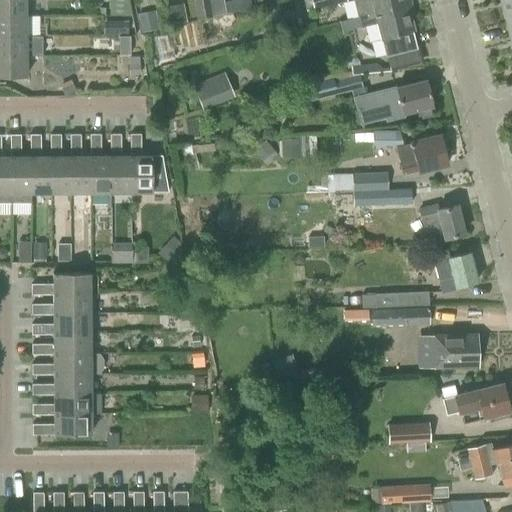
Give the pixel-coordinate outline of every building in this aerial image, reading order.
[(0,0),(0,16),(25,16),(25,0),(0,0)] [(113,0),(113,13),(132,14),(132,0),(113,0)] [(208,0),(193,0),(196,19),(212,16),(208,0)] [(227,14),(237,11),(252,8),(249,0),(230,0),(224,2),(227,14)] [(346,0),(303,0),(306,11),(347,1),(346,0)] [(339,21),(340,24),(407,8),(405,0),(352,0),(357,16),(339,21)] [(511,0),(502,0),(507,22),(511,20),(511,0)] [(165,6),(169,25),(186,22),(183,3),(165,6)] [(407,8),(340,24),(342,33),(353,30),(353,29),(376,23),(385,57),(417,48),(412,30),(413,30),(407,8)] [(158,28),(154,10),(137,14),(141,32),(158,28)] [(0,36),(26,36),(25,16),(0,16),(0,36)] [(111,34),(128,34),(128,21),(111,21),(111,34)] [(0,56),(26,57),(41,56),(41,36),(26,36),(0,36),(0,56)] [(130,56),(129,38),(119,38),(119,56),(130,56)] [(26,57),(0,56),(0,76),(26,76),(26,57)] [(139,56),(124,56),(125,75),(140,74),(139,56)] [(234,96),(224,72),(192,85),(202,109),(234,96)] [(332,78),(306,85),(311,102),(351,91),(363,88),(360,76),(333,83),(332,78)] [(59,85),(63,93),(74,88),(70,80),(59,85)] [(365,95),(353,98),(360,124),(401,114),(418,109),(429,107),(432,106),(426,80),(395,88),(395,90),(380,93),(379,92),(365,95)] [(358,142),(404,142),(404,130),(358,130),(358,142)] [(0,202),(10,202),(10,156),(0,156),(0,135),(0,134),(0,202)] [(10,156),(10,202),(30,202),(30,156),(21,156),(20,134),(9,134),(10,156)] [(30,156),(30,202),(30,193),(49,193),(50,156),(40,156),(40,134),(30,134),(30,156)] [(50,134),(50,156),(50,193),(69,193),(69,156),(60,156),(60,134),(50,134)] [(70,156),(69,156),(69,193),(90,193),(90,156),(80,156),(80,134),(70,134),(70,156)] [(90,134),(90,156),(90,193),(110,193),(110,155),(100,156),(100,134),(90,134)] [(110,134),(110,155),(110,193),(130,193),(130,155),(121,155),(121,134),(110,134)] [(130,134),(130,155),(130,193),(167,192),(166,155),(140,155),(140,134),(130,134)] [(395,147),(403,175),(418,171),(418,172),(447,165),(440,135),(395,147)] [(315,136),(285,137),(285,139),(281,139),(282,158),(301,157),(301,156),(316,155),(315,136)] [(278,155),(265,140),(253,150),(266,165),(278,155)] [(309,192),(309,201),(334,200),(334,192),(352,192),(352,205),(411,203),(411,188),(387,189),(387,173),(331,174),(326,179),(326,192),(309,192)] [(437,209),(436,203),(418,207),(427,243),(464,234),(457,204),(437,209)] [(61,256),(88,256),(89,208),(75,208),(75,242),(61,242),(61,256)] [(158,252),(168,261),(183,245),(172,236),(158,252)] [(21,240),(21,259),(31,259),(31,240),(21,240)] [(45,242),(32,242),(33,259),(45,259),(45,242)] [(431,253),(441,294),(456,290),(455,286),(476,281),(469,253),(448,258),(446,249),(431,253)] [(31,294),(53,294),(89,294),(89,273),(52,273),(53,284),(31,284),(31,294)] [(427,291),(361,294),(362,308),(428,305),(427,291)] [(31,314),(53,314),(89,314),(89,294),(53,294),(53,304),(31,304),(31,314)] [(370,309),(371,327),(429,324),(428,306),(370,309)] [(343,321),(368,320),(368,309),(343,310),(343,321)] [(177,312),(177,328),(192,327),(192,312),(177,312)] [(31,334),(53,334),(89,334),(89,314),(53,314),(53,324),(31,324),(31,334)] [(31,354),(53,354),(90,353),(89,334),(53,334),(53,344),(31,344),(31,354)] [(477,334),(428,335),(429,368),(477,367),(477,334)] [(32,374),(53,374),(90,374),(90,373),(99,373),(103,367),(103,358),(99,353),(90,353),(53,354),(53,364),(32,364),(32,374)] [(292,355),(271,361),(276,378),(297,372),(292,355)] [(32,394),(53,394),(90,394),(90,393),(90,374),(53,374),(53,384),(32,384),(32,394)] [(509,411),(502,383),(456,395),(454,385),(440,388),(442,398),(441,398),(445,414),(457,411),(457,414),(480,408),(483,418),(509,411)] [(53,394),(53,404),(32,404),(32,414),(53,414),(90,414),(100,413),(100,393),(90,393),(90,394),(53,394)] [(90,414),(53,414),(54,424),(32,424),(32,434),(54,435),(90,434),(90,414)] [(406,444),(424,443),(424,442),(429,441),(428,425),(405,426),(386,427),(388,444),(406,443),(406,444)] [(489,442),(466,448),(467,455),(470,467),(473,479),(492,474),(489,461),(493,460),(494,462),(498,461),(504,486),(511,484),(511,444),(491,450),(489,442)] [(424,443),(406,444),(406,452),(424,451),(424,443)] [(429,484),(380,486),(381,503),(430,501),(429,484)] [(172,511),(183,511),(183,491),(173,491),(172,491),(172,511)] [(42,511),(43,492),(32,493),(32,511),(42,511)] [(52,511),(62,511),(63,492),(52,492),(52,511)] [(72,511),(82,511),(83,492),(73,492),(72,492),(72,511)] [(92,511),(102,511),(103,492),(92,492),(92,511)] [(112,511),(123,511),(123,492),(113,492),(112,492),(112,511)] [(132,511),(143,511),(143,492),(133,492),(132,492),(132,511)] [(152,511),(163,511),(163,492),(153,492),(152,492),(152,511)] [(445,501),(433,505),(435,511),(464,511),(461,499),(445,501)] [(409,503),(409,511),(422,511),(422,502),(409,503)]
